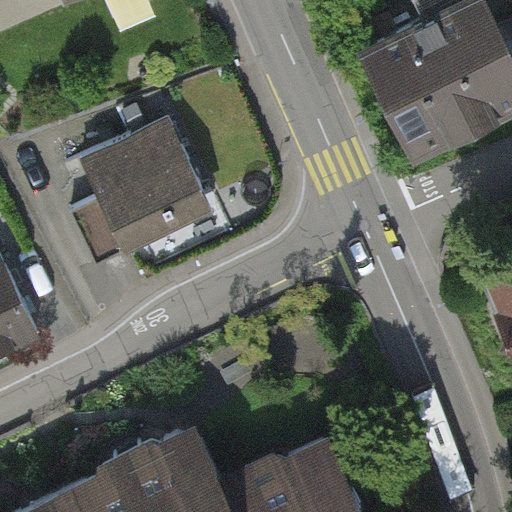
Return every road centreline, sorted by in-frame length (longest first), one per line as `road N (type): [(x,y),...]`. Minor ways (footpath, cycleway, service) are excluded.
road 1 (residential): [(0,411),(365,232)]
road 2 (unclassified): [(365,232),(445,407),(473,511)]
road 3 (unclassified): [(267,0),(365,232)]
road 4 (residential): [(365,232),(511,169)]
